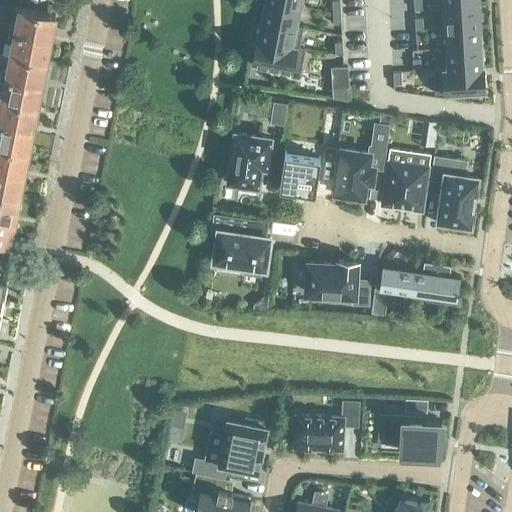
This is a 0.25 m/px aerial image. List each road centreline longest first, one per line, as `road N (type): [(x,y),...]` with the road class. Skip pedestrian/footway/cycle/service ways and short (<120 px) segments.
road 1 (residential): [(4,511),(104,0)]
road 2 (residential): [(272,511),(281,468),(293,463),(461,480)]
road 3 (residential): [(496,250),(308,224)]
road 4 (residential): [(511,130),(496,250)]
